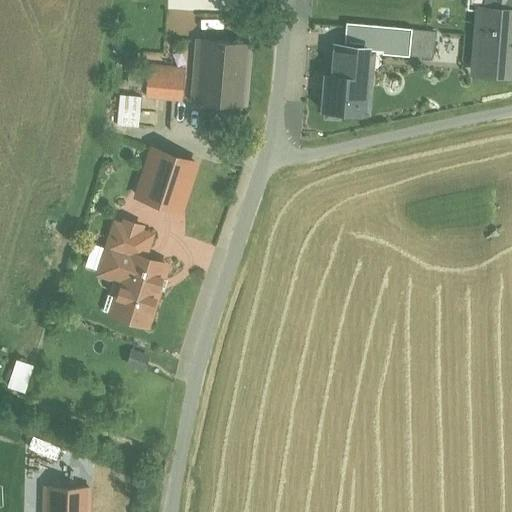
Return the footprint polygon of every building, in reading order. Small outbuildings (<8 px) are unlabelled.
[(511,11),(480,9),(475,73),(511,75),(511,11)] [(410,30),(352,27),(351,47),(368,47),(367,49),(384,51),(383,54),(408,55),(410,30)] [(250,45),(199,41),(195,81),(194,101),(245,106),(250,45)] [(351,47),(336,46),(334,75),(327,74),(323,112),(327,112),(327,119),(338,119),(339,114),(362,115),(362,112),(355,111),(359,75),(365,76),(367,49),(368,47),(351,47)] [(186,71),(149,67),(146,95),(183,99),(185,81),(186,71)] [(195,81),(185,81),(183,99),(194,101),(195,81)] [(197,163),(153,149),(137,195),(182,210),(197,163)] [(151,235),(139,231),(141,226),(126,221),(124,227),(116,224),(100,273),(126,281),(120,298),(110,295),(104,310),(116,314),(115,315),(147,325),(167,265),(144,257),(151,235)] [(148,357),(133,352),(129,363),(144,368),(148,357)] [(89,511),(90,487),(46,486),(44,511),(89,511)]
